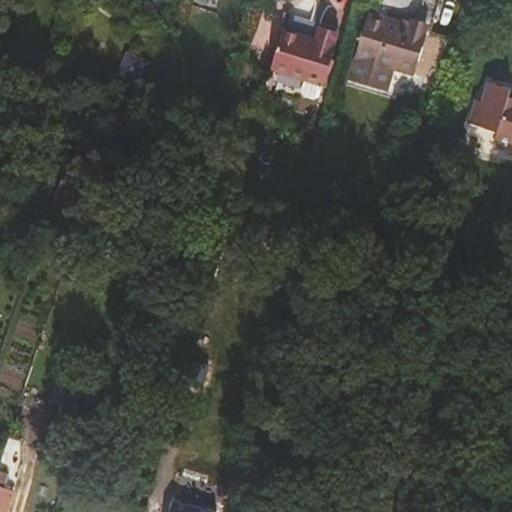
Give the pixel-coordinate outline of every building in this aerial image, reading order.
[(435,79),(448,37),(416,27),(424,0),(425,1),(425,0),(373,0),(373,1),(372,1),(348,78),(386,90),(393,69),(434,81),(435,79)] [(173,39),(143,28),(136,45),(167,56),(173,39)] [(323,85),(335,45),(334,45),(337,35),(319,30),(316,40),(282,29),(270,68),(305,79),(300,91),(304,97),(314,100),(319,97),(323,85)] [(511,153),(511,97),(506,96),(509,87),(487,80),(481,100),(475,98),(468,121),(495,130),(493,136),(511,142),(508,152),(511,153)] [(93,185),(61,175),(53,198),(85,208),(93,185)] [(0,486),(0,511),(8,511),(15,492),(0,486)]
